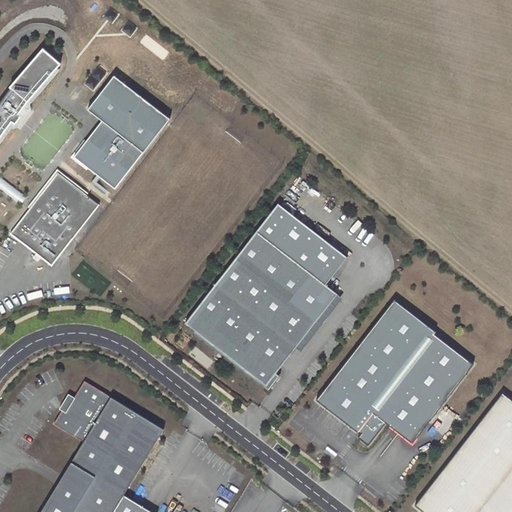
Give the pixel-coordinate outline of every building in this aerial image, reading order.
[(0,138),(12,122),(15,125),(21,117),(12,110),(14,107),(21,112),(26,105),(23,103),(25,100),(28,102),(60,64),(43,49),(10,87),(11,89),(0,102),(0,138)] [(74,157),(115,188),(143,153),(170,119),(113,76),(87,110),(102,121),(74,157)] [(57,173),(11,234),(52,266),(72,239),(73,239),(99,205),(57,173)] [(0,191),(21,202),(25,194),(0,180),(0,191)] [(266,386),(337,294),(256,231),(185,323),(266,386)] [(473,365),(434,334),(435,332),(394,300),(316,401),(360,435),(358,438),(368,446),(386,424),(412,444),(473,365)] [(113,511),(124,496),(164,429),(84,381),(70,404),(67,402),(54,424),(83,442),(40,511),(113,511)] [(511,511),(511,405),(496,393),(411,505),(419,511),(511,511)] [(435,429),(444,420),(440,415),(430,424),(435,429)] [(113,511),(151,511),(124,496),(113,511)] [(174,496),(169,509),(177,511),(189,511),(193,502),(174,496)]
